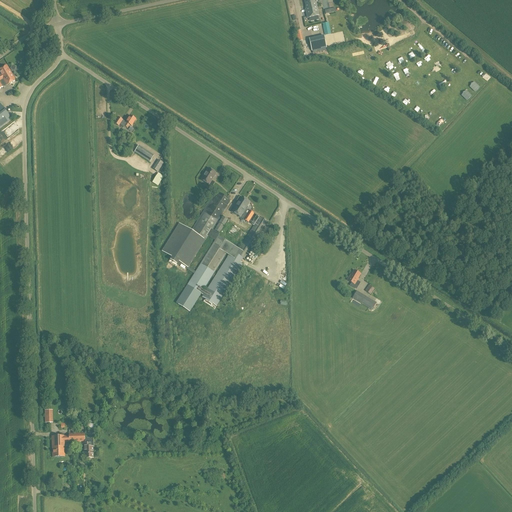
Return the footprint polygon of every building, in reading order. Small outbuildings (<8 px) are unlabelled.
[(315,3),(314,0),(304,0),(306,9),(305,9),(307,18),(319,16),(316,3),(315,3)] [(325,35),(332,33),(328,20),(322,22),(325,35)] [(312,51),(327,48),(324,36),(309,39),(312,51)] [(0,73),(1,75),(0,75),(0,88),(3,87),(4,87),(7,85),(16,80),(10,71),(7,65),(0,69),(0,73)] [(361,75),(366,78),(370,73),(365,69),(361,75)] [(426,92),(433,97),(436,92),(430,87),(426,92)] [(437,99),(443,104),(447,99),(441,95),(437,99)] [(0,128),(12,119),(0,103),(0,128)] [(418,112),(422,105),(418,103),(414,109),(418,112)] [(432,121),(435,114),(430,111),(427,119),(432,121)] [(123,120),(118,117),(114,123),(119,127),(121,124),(127,128),(130,125),(131,126),(136,120),(130,116),(126,122),(123,120)] [(0,143),(22,128),(16,120),(0,132),(0,143)] [(135,151),(150,159),(153,154),(137,146),(135,151)] [(192,178),(197,171),(191,167),(186,174),(192,178)] [(211,189),(213,186),(210,184),(216,173),(208,168),(201,180),(209,185),(207,187),(211,189)] [(215,225),(230,200),(218,192),(193,233),(179,224),(169,241),(177,246),(170,257),(189,268),(208,236),(215,241),(187,285),(201,294),(226,254),(228,256),(177,336),(207,356),(259,274),(243,264),(241,262),(243,258),(246,260),(269,223),(260,217),(239,249),(218,236),(219,234),(212,229),(215,225)] [(245,209),(250,202),(242,197),(237,204),(236,203),(231,212),(248,223),(254,213),(250,211),(249,212),(245,209)] [(220,233),(224,226),(228,220),(223,217),(219,223),(215,230),(220,233)] [(225,234),(240,240),(245,227),(231,221),(225,234)] [(361,274),(354,270),(351,275),(347,280),(351,283),(350,285),(356,289),(358,286),(355,285),(358,279),(361,274)] [(371,295),(375,289),(369,285),(365,291),(371,295)] [(372,310),(376,303),(357,291),(353,298),(372,310)] [(94,430),(95,425),(94,425),(94,422),(89,420),(86,420),(86,422),(88,422),(88,423),(89,424),(87,429),(94,430)] [(85,442),(85,438),(85,433),(69,434),(69,436),(70,442),(83,442),(85,442)] [(64,442),(70,442),(69,436),(64,436),(52,436),(53,457),(65,457),(64,442)] [(85,442),(83,442),(84,447),(85,447),(85,458),(93,458),(93,447),(94,447),(94,438),(85,438),(85,442)]
